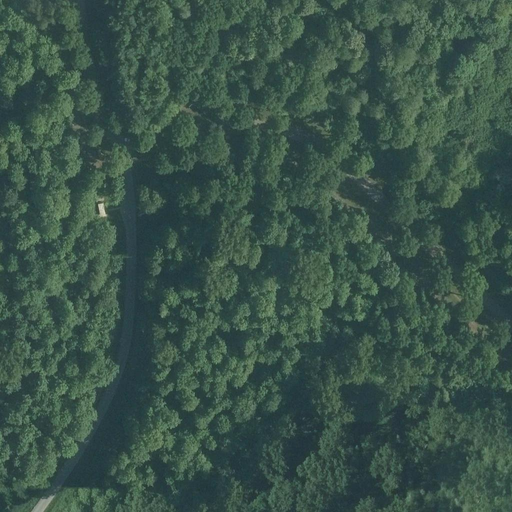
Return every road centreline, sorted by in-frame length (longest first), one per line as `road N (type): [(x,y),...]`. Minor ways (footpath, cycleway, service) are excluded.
road 1 (unclassified): [(511,325),(335,154),(287,131),(224,124),(123,142)]
road 2 (unclassified): [(38,511),(108,396),(129,321),(134,243),(123,142)]
road 3 (unclassified): [(123,142),(102,128),(77,0)]
